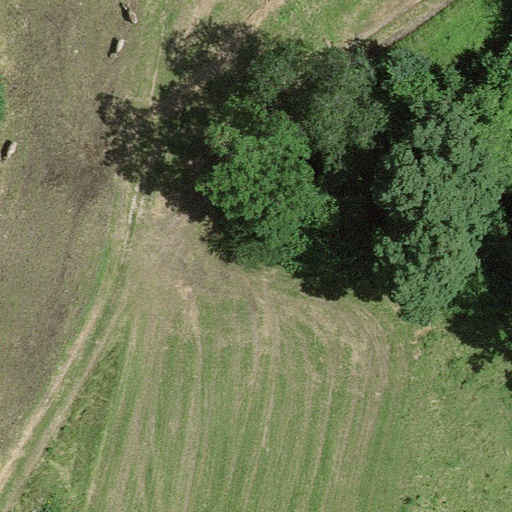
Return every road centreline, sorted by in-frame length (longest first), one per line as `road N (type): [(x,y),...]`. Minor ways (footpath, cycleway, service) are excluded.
road 1 (track): [(407,0),(140,286)]
road 2 (track): [(140,286),(15,511)]
